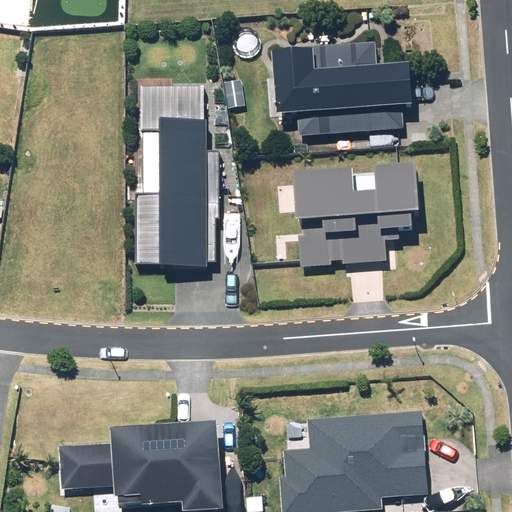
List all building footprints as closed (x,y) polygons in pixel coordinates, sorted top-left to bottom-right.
[(27,38),(2,35),(0,55),(0,59),(24,62),(27,38)] [(271,65),(275,127),(421,118),(418,78),(379,81),(377,47),(320,51),(320,62),(271,65)] [(202,278),(210,93),(167,91),(168,83),(143,82),(140,146),(163,147),(161,196),(140,195),(137,275),(202,278)] [(422,226),(421,178),(276,182),(277,211),(301,210),(303,272),(400,269),(399,240),(417,240),(417,226),(422,226)] [(427,420),(308,426),(310,456),(287,457),(289,482),(283,483),(284,511),(383,511),(383,502),(431,500),(430,476),(427,420)] [(196,435),(115,439),(116,449),(63,452),(65,495),(120,493),(121,508),(146,507),(146,511),(227,511),(224,434),(196,435)]
